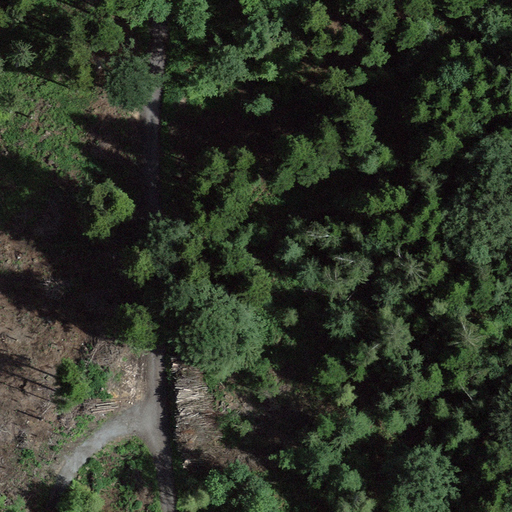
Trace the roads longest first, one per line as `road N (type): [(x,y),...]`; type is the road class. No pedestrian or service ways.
road 1 (track): [(166,0),(162,402),(176,511)]
road 2 (track): [(53,511),(82,448),(162,402)]
